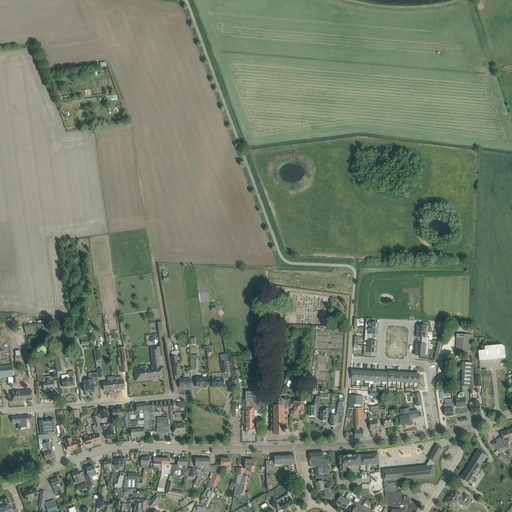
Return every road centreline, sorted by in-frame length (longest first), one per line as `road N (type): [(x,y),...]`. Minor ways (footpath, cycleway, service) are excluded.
road 1 (residential): [(0,410),(185,397),(234,419),(233,450)]
road 2 (track): [(268,398),(277,297),(288,291),(347,301),(346,392)]
road 3 (tertiary): [(11,484),(119,448),(233,450)]
road 4 (track): [(478,0),(411,14),(324,0)]
